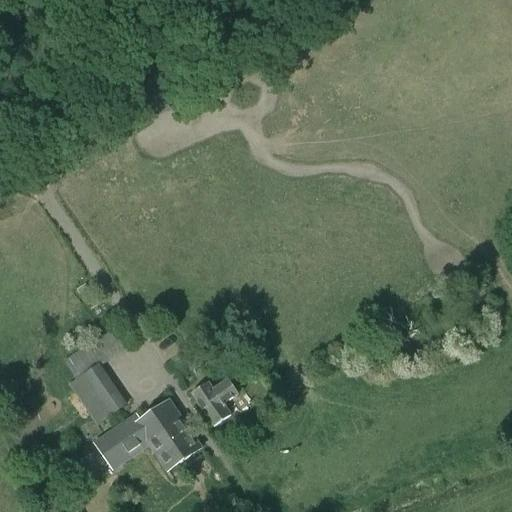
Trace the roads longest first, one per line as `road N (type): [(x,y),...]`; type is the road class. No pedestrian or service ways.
road 1 (unclassified): [(0,125),(259,511)]
road 2 (track): [(511,446),(364,511)]
